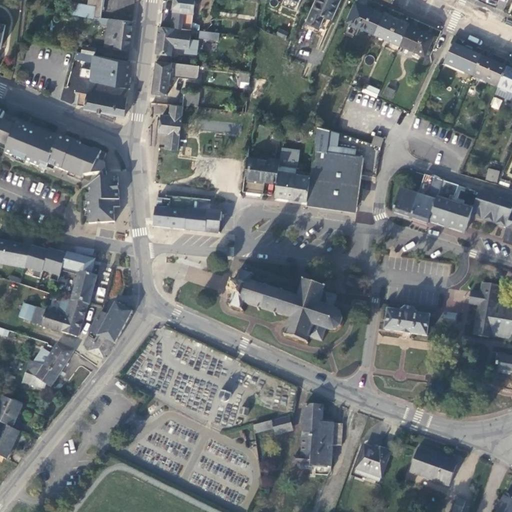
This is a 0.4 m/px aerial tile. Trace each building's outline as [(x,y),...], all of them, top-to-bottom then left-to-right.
[(87,0),(86,10),(73,8),(71,20),(93,23),(92,29),(107,31),(104,52),(128,55),(132,28),(101,24),(103,0),(87,0)] [(174,0),(170,32),(174,33),(191,35),(195,0),(174,0)] [(276,0),(275,2),(281,5),(282,3),(288,6),(285,12),(292,16),(299,0),(276,0)] [(317,0),(308,20),(320,26),(326,13),(333,16),(340,0),(317,0)] [(358,0),(355,0),(348,18),(376,31),(384,11),(358,0)] [(384,11),(376,31),(401,42),(409,22),(384,11)] [(401,42),(426,53),(434,34),(409,22),(401,42)] [(278,29),(276,36),(286,39),(288,32),(278,29)] [(159,33),(156,59),(171,61),(172,53),(188,55),(191,35),(174,33),(174,35),(159,33)] [(219,39),(200,37),(199,44),(218,46),(219,39)] [(453,42),(444,62),(471,74),(480,54),(453,42)] [(96,53),(83,51),(82,58),(86,59),(93,60),(95,61),(96,53)] [(480,54),(471,74),(497,86),(506,66),(480,54)] [(82,58),(77,57),(75,64),(85,66),(86,59),(82,58)] [(126,92),(129,67),(95,61),(93,60),(90,85),(126,92)] [(497,86),(494,93),(511,100),(510,102),(511,103),(511,68),(506,66),(497,86)] [(156,68),(152,98),(167,100),(171,73),(173,74),(172,82),(197,85),(198,71),(170,68),(170,69),(156,68)] [(250,72),(240,71),(238,87),(248,88),(249,77),(250,72)] [(90,85),(78,82),(76,96),(78,97),(76,110),(84,112),(84,114),(123,123),(126,92),(90,85)] [(200,92),(184,90),(183,105),(184,105),(199,106),(200,92)] [(379,96),(365,90),(362,97),(376,103),(379,96)] [(490,106),(498,110),(502,100),(494,96),(490,106)] [(170,114),(163,114),(161,131),(168,132),(166,148),(179,149),(184,105),(183,105),(171,103),(170,114)] [(4,117),(0,115),(0,149),(7,152),(5,159),(47,175),(49,170),(82,184),(83,181),(106,179),(105,169),(102,168),(106,159),(101,157),(100,159),(80,151),(81,149),(67,143),(66,146),(59,143),(57,148),(50,145),(51,143),(38,137),(37,139),(24,134),(25,132),(17,129),(16,131),(1,125),(4,117)] [(317,132),(307,205),(356,213),(364,163),(355,162),(356,154),(337,152),(339,139),(317,132)] [(383,143),(374,141),(371,150),(380,153),(383,143)] [(279,167),(247,163),(246,169),(244,183),(268,186),(276,187),(279,167)] [(500,172),(490,170),(488,180),(497,182),(500,172)] [(279,171),(275,201),(306,206),(309,181),(296,179),(297,173),(279,171)] [(443,182),(426,176),(419,195),(412,218),(430,223),(431,219),(443,182)] [(120,208),(119,178),(104,179),(89,190),(91,224),(115,223),(114,208),(120,208)] [(457,190),(458,187),(443,182),(431,219),(467,230),(471,216),(473,210),(462,206),(464,202),(457,200),(460,191),(457,190)] [(268,186),(244,183),(242,196),(267,200),(268,186)] [(400,189),(393,212),(412,218),(419,195),(400,189)] [(491,197),(479,193),(473,210),(471,216),(483,220),(491,197)] [(155,195),(152,227),(226,234),(228,214),(186,210),(188,198),(155,195)] [(494,224),(502,201),(491,197),(483,220),(494,224)] [(511,204),(502,201),(494,224),(507,228),(511,215),(511,212),(511,204)] [(511,215),(507,228),(503,240),(511,242),(511,215)] [(33,247),(0,240),(0,263),(15,267),(15,265),(27,268),(33,247)] [(60,253),(51,250),(51,251),(42,248),(42,250),(33,247),(27,268),(35,271),(33,277),(42,280),(45,271),(53,274),(51,280),(59,283),(63,269),(68,254),(60,251),(60,253)] [(90,306),(98,276),(93,275),(97,258),(68,253),(68,254),(63,269),(80,272),(72,301),(89,307),(90,306)] [(246,286),(242,297),(235,295),(231,307),(243,311),(246,304),(291,319),(286,337),(310,345),(312,339),(325,343),(329,331),(338,331),(344,326),(345,319),(343,313),(336,308),(339,297),(327,293),(329,286),(305,279),(300,295),(256,281),(258,274),(242,269),(238,283),(246,286)] [(238,283),(234,282),(231,293),(235,295),(242,297),(246,286),(238,283)] [(501,291),(482,288),(481,298),(470,296),(468,309),(478,311),(473,342),(511,347),(511,362),(496,360),(493,379),(511,381),(511,309),(499,308),(501,291)] [(32,323),(79,337),(89,307),(72,301),(63,298),(58,314),(37,308),(32,323)] [(34,302),(26,300),(20,318),(32,321),(36,308),(32,307),(34,302)] [(99,336),(115,343),(116,344),(133,311),(117,303),(117,304),(114,302),(107,315),(102,312),(91,332),(99,336)] [(387,315),(385,335),(427,342),(430,320),(417,319),(415,314),(405,313),(401,317),(387,315)] [(104,359),(115,343),(99,336),(97,341),(89,337),(85,346),(92,349),(90,352),(104,359)] [(60,375),(75,352),(58,345),(53,354),(47,351),(39,364),(45,366),(60,375)] [(60,375),(45,366),(39,364),(32,362),(24,382),(41,389),(45,389),(48,385),(52,388),(60,375)] [(0,427),(12,433),(22,412),(1,402),(0,405),(0,427)] [(323,411),(304,411),(302,460),(293,460),(292,469),(301,469),(300,471),(315,472),(315,480),(327,481),(330,476),(332,451),(341,452),(342,431),(334,430),(334,427),(322,426),(323,411)] [(135,420),(128,429),(136,436),(144,427),(135,420)] [(287,423),(253,432),(255,439),(273,434),(275,441),(291,436),(287,423)] [(0,462),(6,465),(20,437),(12,433),(0,427),(0,462)] [(379,456),(364,451),(354,480),(379,489),(390,457),(380,454),(379,456)] [(447,464),(417,453),(409,476),(428,484),(427,486),(435,489),(436,486),(448,490),(456,470),(446,467),(447,464)] [(511,511),(511,503),(505,499),(497,511),(511,511)] [(463,511),(465,506),(457,503),(453,511),(463,511)]
